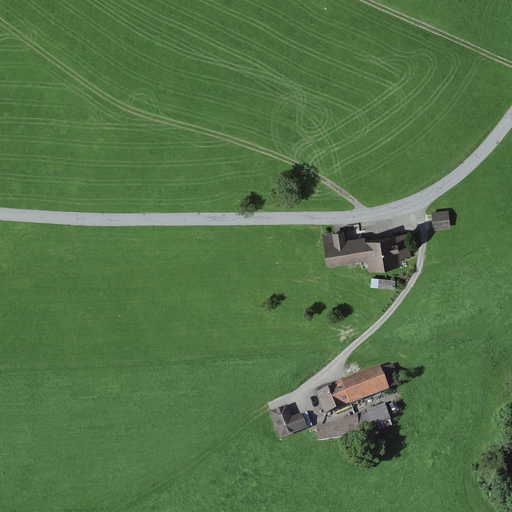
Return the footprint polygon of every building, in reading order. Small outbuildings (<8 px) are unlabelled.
[(451,211),(435,213),(437,229),(452,228),(451,211)] [(338,245),(328,247),(331,266),(372,259),(374,271),(408,265),(407,259),(413,258),(410,236),(369,242),(369,238),(349,241),(348,233),(336,235),(338,245)] [(346,387),(321,396),(329,418),(355,409),(355,407),(393,393),(392,391),(404,387),(396,368),(385,372),(383,369),(345,383),(346,387)] [(362,418),(321,430),(321,443),(364,439),(363,432),(394,422),(388,406),(361,415),(362,418)] [(291,409),(273,415),(283,442),(310,431),(305,416),(295,420),(291,409)]
